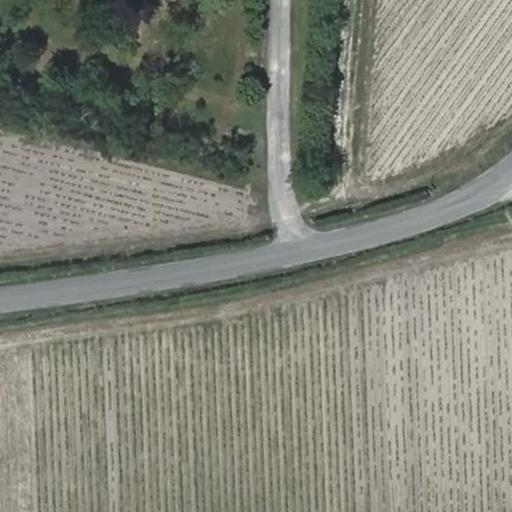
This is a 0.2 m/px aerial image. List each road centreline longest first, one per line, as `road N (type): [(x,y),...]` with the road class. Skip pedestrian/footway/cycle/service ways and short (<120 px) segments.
road 1 (unclassified): [(0,305),(286,257)]
road 2 (residential): [(286,257),(278,0)]
road 3 (track): [(283,211),(451,165),(511,118)]
road 4 (unclassified): [(286,257),(437,215),(511,172)]
road 5 (track): [(358,0),(348,160),(357,196)]
